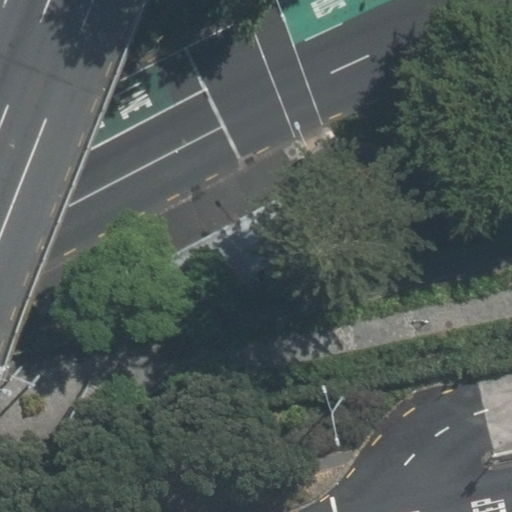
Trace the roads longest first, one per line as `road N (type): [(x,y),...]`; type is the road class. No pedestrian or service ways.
road 1 (secondary): [(0,174),(158,107),(454,0)]
road 2 (secondary): [(59,0),(0,150)]
